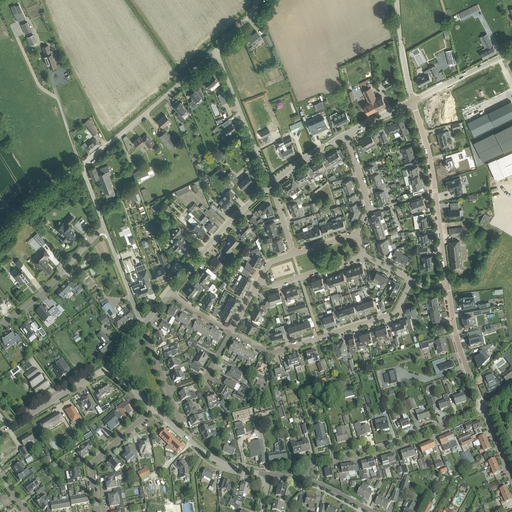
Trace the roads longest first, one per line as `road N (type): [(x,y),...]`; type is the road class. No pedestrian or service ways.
road 1 (unclassified): [(105,227),(82,168),(215,50)]
road 2 (residential): [(231,331),(276,351),(394,313),(411,279)]
road 3 (residential): [(305,478),(317,460),(395,443),(484,408)]
road 4 (unclassified): [(446,283),(413,100)]
road 5 (unclassified): [(170,292),(270,184)]
road 6 (unclassified): [(270,184),(215,50)]
road 7 (residential): [(105,227),(42,294),(0,324)]
road 8 (unclassified): [(269,474),(204,452),(153,408)]
road 9 (unclassified): [(484,408),(457,347),(446,283)]
road 10 (residential): [(97,511),(90,465),(153,408)]
road 11 (unclassified): [(0,432),(105,368)]
